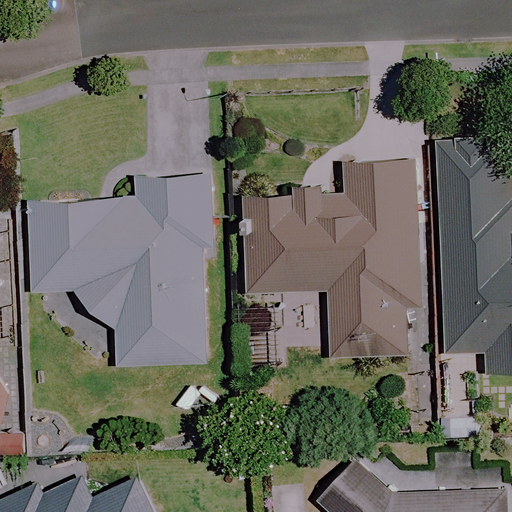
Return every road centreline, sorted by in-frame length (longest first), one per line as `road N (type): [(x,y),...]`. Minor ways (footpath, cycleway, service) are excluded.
road 1 (residential): [(458,1),(206,3)]
road 2 (residential): [(206,3),(0,58)]
